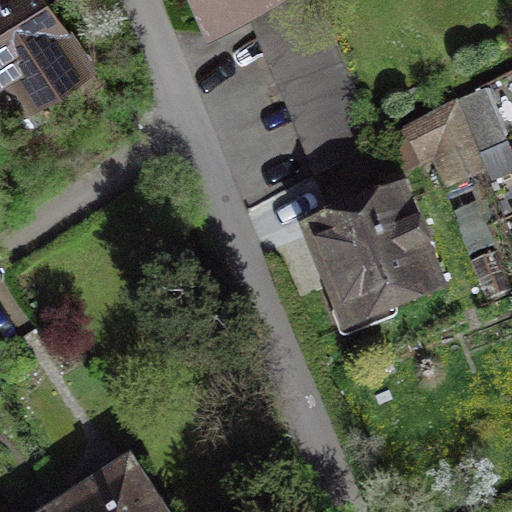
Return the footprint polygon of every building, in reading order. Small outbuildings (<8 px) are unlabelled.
[(0,0),(0,140),(102,72),(54,0),(0,0)] [(302,0),(204,0),(222,40),(302,0)] [(511,149),(511,134),(497,93),(468,103),(488,158),(511,149)] [(468,103),(409,123),(430,177),(450,169),(461,197),(497,183),(488,158),(468,103)] [(486,302),(438,188),(319,235),(372,350),(486,302)] [(179,511),(156,469),(86,511),(179,511)]
